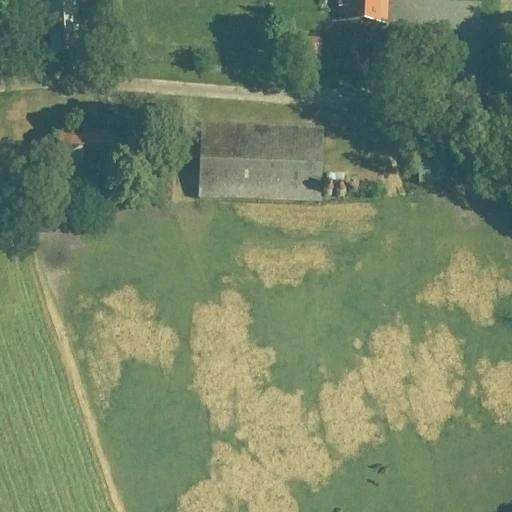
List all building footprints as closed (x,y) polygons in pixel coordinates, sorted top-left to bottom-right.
[(337,0),(337,24),(396,24),(396,0),(337,0)] [(41,13),(43,63),(77,62),(75,11),(41,13)] [(134,131),(49,134),(51,177),(135,174),(134,131)] [(321,135),(198,134),(197,196),(321,196),(321,135)] [(30,159),(0,160),(0,198),(32,197),(30,159)] [(410,169),(414,190),(444,184),(439,163),(410,169)]
